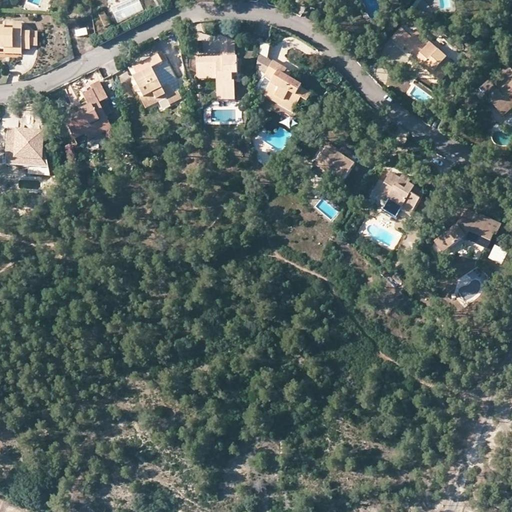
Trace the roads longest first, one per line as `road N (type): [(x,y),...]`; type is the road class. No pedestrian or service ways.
road 1 (residential): [(0,94),(42,86),(181,15),(252,9),(320,38),(391,111),(449,150),(511,171)]
road 2 (track): [(448,511),(511,353)]
